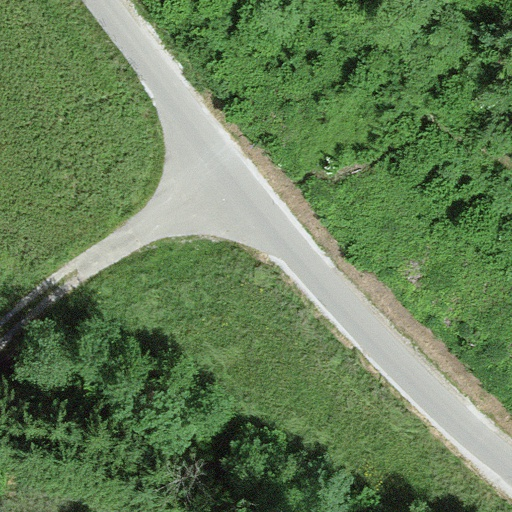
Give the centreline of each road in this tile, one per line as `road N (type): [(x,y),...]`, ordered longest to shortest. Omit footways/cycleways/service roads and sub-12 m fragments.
road 1 (unclassified): [(101,0),(326,285),(452,417),(511,467)]
road 2 (track): [(0,335),(86,265),(238,177)]
